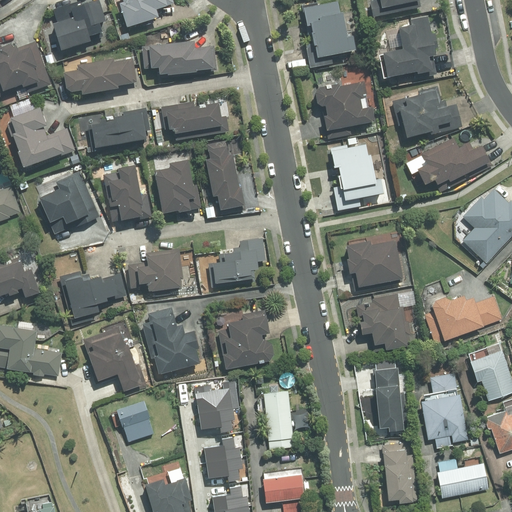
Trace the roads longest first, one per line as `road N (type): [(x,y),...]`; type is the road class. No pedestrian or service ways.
road 1 (residential): [(243,0),(329,388),(342,497)]
road 2 (unknown): [(287,195),(120,242)]
